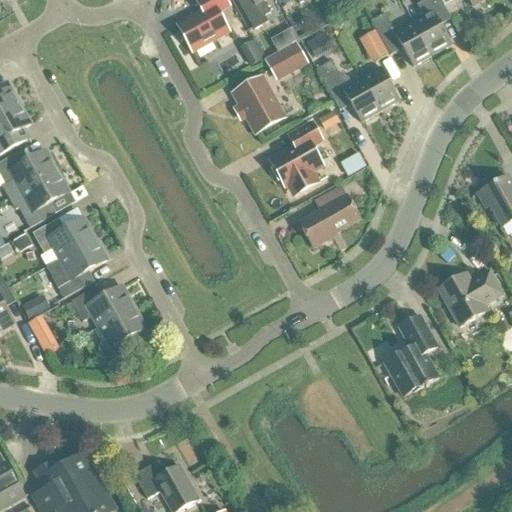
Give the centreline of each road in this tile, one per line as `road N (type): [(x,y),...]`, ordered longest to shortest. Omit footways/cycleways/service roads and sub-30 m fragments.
road 1 (residential): [(25,43),(88,149),(118,180),(133,211),(135,247),(205,376)]
road 2 (residential): [(309,318),(242,194),(215,180),(192,141),(191,102),(136,14)]
road 3 (residential): [(309,318),(383,271),(435,154),(486,86),(511,70)]
road 4 (residential): [(0,401),(123,419),(205,376)]
road 5 (residential): [(205,376),(241,365),(270,336),(309,318)]
